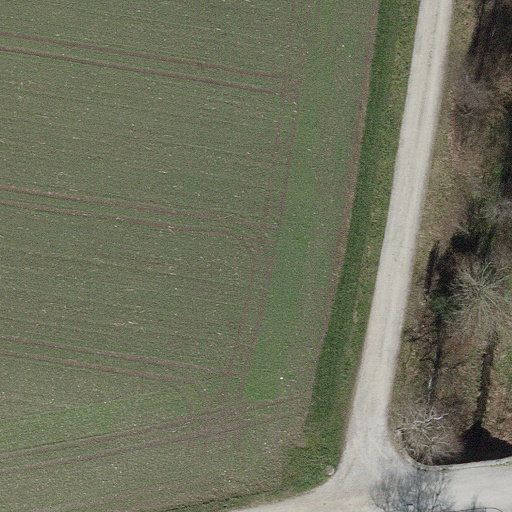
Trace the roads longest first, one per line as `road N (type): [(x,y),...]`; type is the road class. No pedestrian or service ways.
road 1 (track): [(368,508),(366,462),(439,0)]
road 2 (track): [(368,508),(511,490)]
